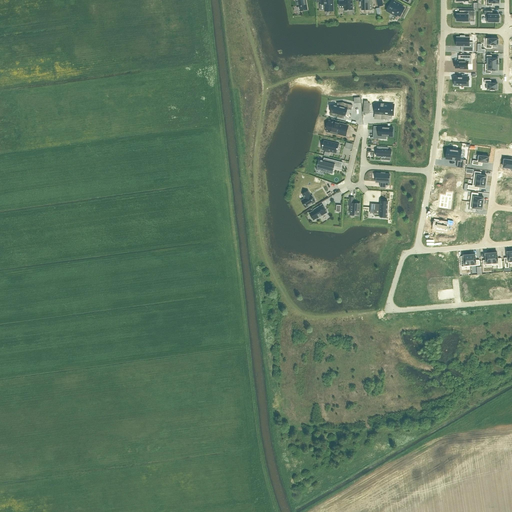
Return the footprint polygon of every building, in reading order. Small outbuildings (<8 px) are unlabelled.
[(305,0),(295,0),(297,7),(299,6),(300,7),(300,9),(302,11),(303,11),(305,11),(306,11),(307,8),(307,6),(305,0)] [(321,0),(322,4),(325,4),(325,11),(333,11),(332,0),(321,0)] [(344,0),(344,1),(339,1),(339,8),(344,8),(344,11),(353,10),(352,0),(344,0)] [(360,2),(360,6),(361,6),(360,6),(362,6),(362,10),(370,10),(370,9),(373,9),(373,3),(370,4),(369,0),(361,0),(361,2),(360,2)] [(389,7),(387,11),(390,13),(397,16),(398,14),(401,16),(405,8),(402,7),(403,6),(392,0),(389,7)] [(299,7),(295,7),(295,5),(290,5),(291,15),(300,14),(299,7)] [(456,16),(456,20),(457,20),(457,21),(463,21),(463,22),(468,22),(468,21),(470,21),(474,21),(475,16),(475,11),(465,11),(465,14),(457,14),(457,16),(456,16)] [(484,11),(484,15),(486,15),(486,22),(499,22),(499,21),(500,22),(500,18),(499,18),(499,15),(492,15),(492,11),(484,11)] [(457,37),(456,46),(464,46),(464,51),(473,52),(473,43),(470,43),(470,37),(465,37),(465,36),(461,36),(461,37),(457,37)] [(486,39),(486,48),(492,49),(493,45),(499,45),(499,39),(495,39),(495,38),(492,38),(492,39),(486,39)] [(487,64),(498,64),(498,59),(492,58),(492,55),(487,55),(487,64)] [(455,62),(455,65),(456,65),(456,68),(460,68),(460,69),(468,69),(468,64),(471,64),(471,56),(463,56),(463,61),(456,61),(456,62),(455,62)] [(486,64),(485,73),(491,73),(491,70),(498,70),(498,64),(487,64),(486,64)] [(455,82),(455,85),(457,85),(467,86),(468,77),(455,77),(455,82)] [(485,80),(485,83),(486,84),(486,89),(491,89),(491,90),(494,90),(498,90),(498,83),(491,83),(491,80),(485,80)] [(332,110),(331,112),(334,113),(338,114),(337,117),(344,119),(345,116),(345,115),(345,113),(346,114),(347,109),(351,110),(353,105),(344,103),(344,102),(337,103),(338,103),(337,106),(333,105),(332,110)] [(379,110),(379,114),(382,114),(382,119),(388,120),(388,114),(390,114),(392,115),(392,110),(393,110),(393,109),(393,105),(391,105),(384,104),(384,103),(384,104),(381,103),(381,104),(380,104),(379,108),(379,110)] [(327,123),(326,128),(332,129),(331,133),(338,134),(346,136),(348,126),(333,122),(332,121),(332,122),(329,121),(328,123),(327,123)] [(374,127),(374,130),(379,131),(379,135),(393,136),(393,128),(374,127)] [(324,140),(322,150),(322,149),(337,153),(336,154),(337,154),(339,144),(324,141),(325,140),(324,140)] [(377,155),(377,156),(378,156),(391,157),(392,151),(388,150),(388,147),(377,147),(377,150),(377,155)] [(449,155),(448,159),(452,159),(452,160),(453,160),(455,160),(455,161),(455,160),(458,160),(457,167),(465,168),(466,160),(464,160),(465,151),(461,151),(459,150),(449,149),(449,153),(448,155),(449,155)] [(473,161),(472,164),(482,166),(483,162),(489,163),(489,157),(486,156),(486,155),(483,155),(483,156),(478,155),(477,161),(473,161)] [(320,161),(318,167),(325,169),(324,172),(332,174),(333,174),(332,173),(333,170),(334,170),(334,169),(333,169),(334,166),(341,168),(343,162),(324,158),(323,161),(323,160),(321,160),(319,160),(320,161)] [(475,171),(474,180),(486,182),(487,176),(481,175),(481,172),(475,171)] [(445,172),(444,179),(455,180),(456,174),(445,172)] [(377,173),(376,182),(381,182),(380,187),(386,187),(386,185),(388,185),(389,183),(390,174),(385,174),(385,173),(381,173),(381,174),(377,173)] [(468,185),(468,189),(479,190),(479,187),(485,188),(486,182),(474,180),(473,186),(468,185)] [(305,199),(302,201),(306,208),(315,202),(315,201),(316,201),(312,195),(312,196),(311,195),(308,191),(303,194),(305,199)] [(440,203),(440,207),(447,208),(448,200),(451,200),(452,194),(447,193),(446,196),(441,196),(441,200),(440,200),(440,203)] [(472,193),(471,202),(483,204),(484,198),(478,197),(478,193),(472,193)] [(350,197),(349,207),(351,207),(351,215),(354,215),(354,216),(355,216),(355,215),(359,216),(360,204),(353,203),(354,198),(350,197)] [(380,210),(380,217),(380,216),(386,216),(386,217),(387,217),(388,203),(388,201),(387,201),(382,201),(381,201),(381,202),(380,210)] [(471,202),(470,211),(475,212),(476,209),(482,210),(483,204),(471,202)] [(314,211),(310,213),(314,220),(317,218),(317,219),(327,213),(322,205),(314,210),(314,211)] [(469,215),(467,227),(472,228),(471,234),(479,235),(481,223),(474,222),(475,216),(469,215)] [(438,222),(436,229),(448,232),(449,225),(453,225),(453,221),(448,220),(448,224),(438,222)] [(497,252),(491,253),(492,264),(492,266),(498,265),(498,268),(502,268),(501,258),(498,258),(497,252)] [(486,260),(483,260),(484,265),(492,264),(491,253),(486,253),(486,260)] [(475,254),(470,255),(470,266),(480,265),(480,260),(476,260),(475,254)] [(464,262),(461,262),(462,267),(470,266),(470,255),(464,255),(464,262)] [(511,284),(500,285),(501,294),(511,293),(511,284)] [(440,299),(438,299),(453,298),(452,297),(455,297),(454,290),(439,291),(440,299)]
